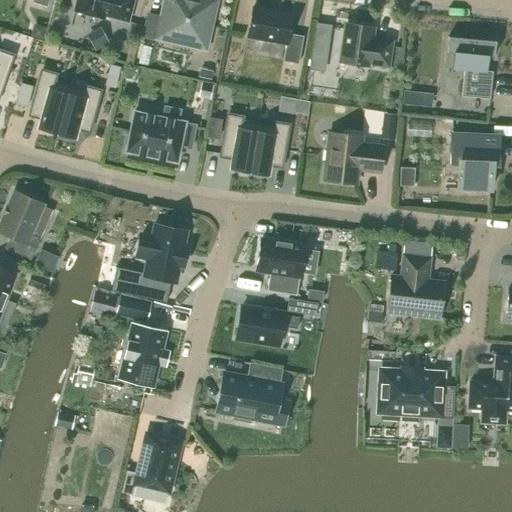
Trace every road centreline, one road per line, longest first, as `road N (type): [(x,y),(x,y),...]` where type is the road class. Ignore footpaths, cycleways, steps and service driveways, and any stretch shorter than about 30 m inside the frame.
road 1 (residential): [(235,210),(484,234)]
road 2 (residential): [(235,210),(182,413),(147,405)]
road 3 (residential): [(0,156),(235,210)]
road 4 (residential): [(484,234),(473,346),(457,345)]
